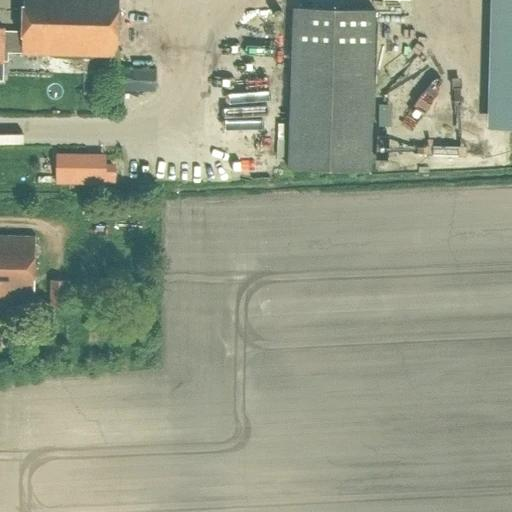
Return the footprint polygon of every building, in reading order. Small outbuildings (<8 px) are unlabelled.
[(118,0),(21,0),(21,32),(4,32),(4,28),(0,27),(0,80),(2,80),(2,62),(3,60),(6,60),(6,50),(21,51),(21,54),(117,56),(118,0)] [(373,172),(379,10),(295,8),(290,169),(373,172)] [(155,91),(156,68),(115,68),(115,90),(155,91)] [(104,165),(104,159),(56,158),(56,184),(115,185),(115,165),(104,165)] [(0,293),(27,293),(27,234),(0,233),(0,293)]
